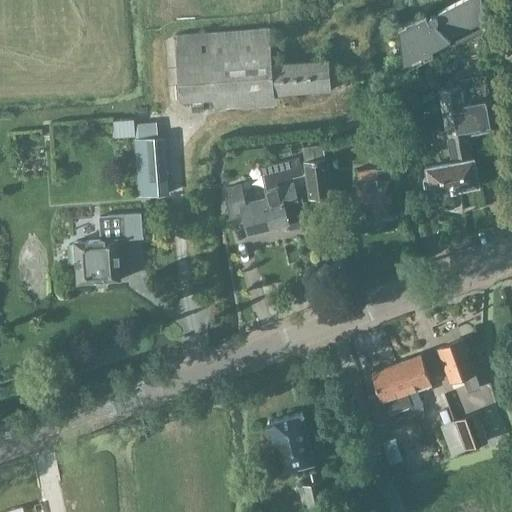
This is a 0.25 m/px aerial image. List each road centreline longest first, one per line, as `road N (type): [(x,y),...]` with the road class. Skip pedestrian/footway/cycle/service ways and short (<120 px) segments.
road 1 (tertiary): [(0,445),(334,323)]
road 2 (residential): [(334,323),(511,258)]
